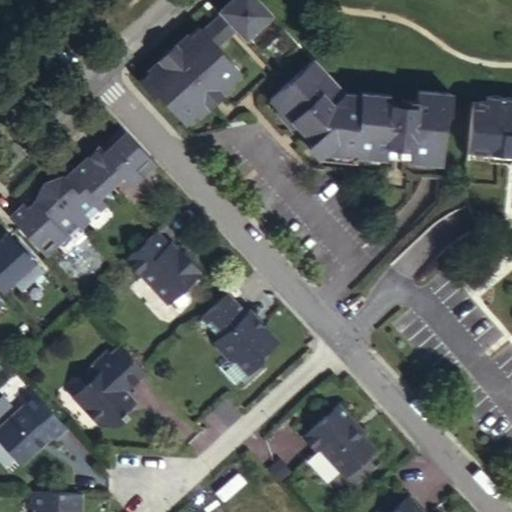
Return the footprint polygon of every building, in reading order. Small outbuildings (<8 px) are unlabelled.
[(276,17),(260,0),(233,0),(222,11),(224,13),(241,31),(250,41),(276,17)] [(224,13),(215,22),(232,40),(241,31),(224,13)] [(142,83),(156,99),(160,95),(188,125),(197,117),(195,112),(230,81),(233,85),(245,74),(222,49),(232,40),(215,22),(204,31),(201,27),(180,46),(177,41),(159,57),(163,63),(142,83)] [(348,95),(333,80),(315,60),(271,102),(282,114),(283,116),(285,114),(292,122),(291,123),(298,130),(300,127),(308,136),(304,139),(310,145),(307,148),(321,163),(328,157),(374,162),(375,154),(390,155),(391,149),(398,150),(399,145),(408,146),(407,151),(415,152),(414,157),(428,158),(427,167),(444,168),(449,117),(452,118),(454,96),(419,93),(419,103),(399,101),(398,106),(393,106),(393,98),(366,95),(366,98),(348,95)] [(195,112),(197,117),(202,121),(237,89),(233,85),(230,81),(195,112)] [(511,97),(471,94),(465,162),(510,166),(511,157),(511,97)] [(283,116),(282,114),(277,119),(292,136),(298,130),(291,123),(292,122),(285,114),(283,116)] [(101,146),(88,159),(112,185),(122,177),(129,185),(155,162),(123,126),(108,140),(114,147),(108,153),(101,146)] [(114,147),(108,140),(101,146),(108,153),(114,147)] [(374,162),(427,167),(428,158),(414,157),(415,152),(407,151),(408,146),(399,145),(398,150),(391,149),(390,155),(375,154),(374,162)] [(99,196),(112,185),(88,159),(75,171),(82,178),(73,186),(66,179),(63,175),(46,181),(84,224),(107,204),(99,196)] [(82,178),(75,171),(66,179),(73,186),(82,178)] [(84,224),(46,181),(38,198),(39,199),(29,207),(25,203),(12,214),(45,253),(65,236),(67,239),(84,224)] [(8,229),(0,236),(0,288),(0,289),(12,279),(20,288),(42,269),(8,229)] [(168,244),(155,230),(125,258),(167,301),(200,271),(195,266),(199,262),(185,248),(182,252),(177,247),(174,249),(168,244)] [(170,240),(171,241),(168,244),(174,249),(177,247),(170,240)] [(246,310),(229,291),(203,316),(220,335),(216,339),(216,346),(227,359),(234,359),(246,372),(261,359),(260,353),(277,337),(250,306),(246,310)] [(144,368),(120,343),(111,352),(107,348),(82,373),(89,380),(75,394),(102,422),(116,422),(123,416),(124,417),(129,412),(125,407),(134,399),(123,387),(144,368)] [(64,420),(28,381),(14,394),(21,401),(0,422),(0,436),(22,459),(39,441),(37,439),(48,429),(50,431),(52,432),(64,420)] [(350,414),(338,401),(303,434),(315,447),(317,445),(340,470),(347,470),(373,446),(360,431),(348,417),(350,414)] [(363,429),(350,414),(348,417),(360,431),(363,429)] [(39,441),(50,431),(48,429),(37,439),(39,441)] [(82,491),(27,488),(26,505),(36,505),(35,511),(75,511),(76,507),(79,507),(82,507),(82,491)] [(424,511),(407,493),(391,507),(386,511),(424,511)] [(371,511),(386,511),(391,507),(384,500),(371,511)]
